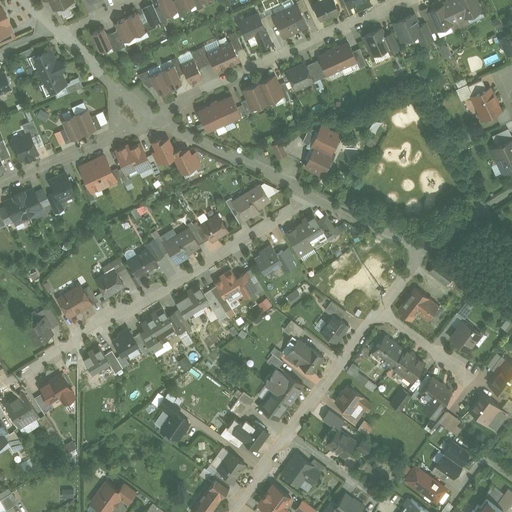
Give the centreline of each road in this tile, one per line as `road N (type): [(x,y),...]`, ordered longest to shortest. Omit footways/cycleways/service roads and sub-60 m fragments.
road 1 (residential): [(313,196),(0,387)]
road 2 (residential): [(406,0),(155,117)]
road 3 (residential): [(229,511),(378,310)]
road 4 (residential): [(155,117),(313,196)]
road 5 (residential): [(114,136),(0,187)]
road 6 (residential): [(313,196),(423,249)]
